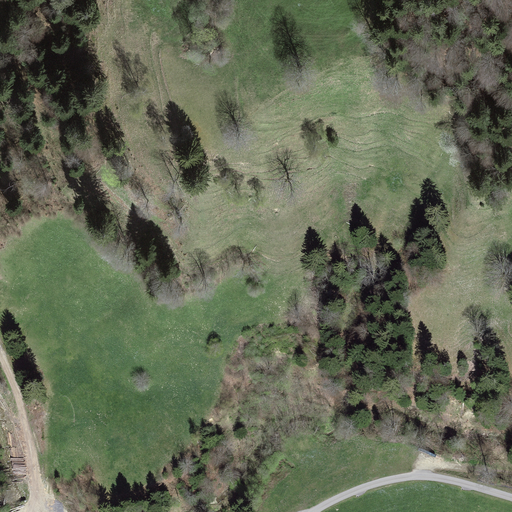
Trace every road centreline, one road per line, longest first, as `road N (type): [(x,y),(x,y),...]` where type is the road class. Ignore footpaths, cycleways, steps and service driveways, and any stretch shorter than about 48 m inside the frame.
road 1 (track): [(511,475),(431,466),(313,511)]
road 2 (track): [(27,511),(29,448),(0,356)]
